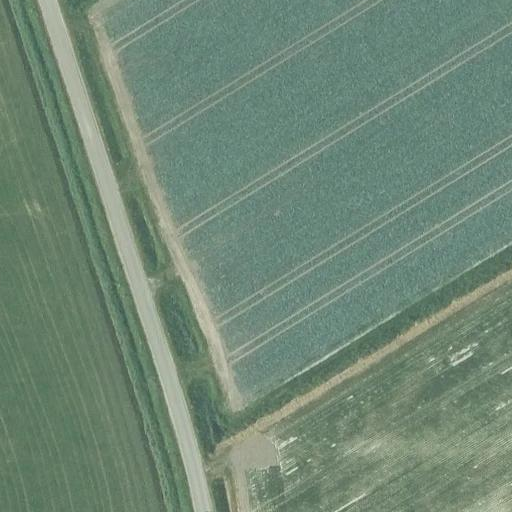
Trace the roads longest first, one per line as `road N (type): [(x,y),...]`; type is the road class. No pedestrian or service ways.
road 1 (unclassified): [(205,511),(198,468),(48,0)]
road 2 (track): [(511,295),(199,477)]
